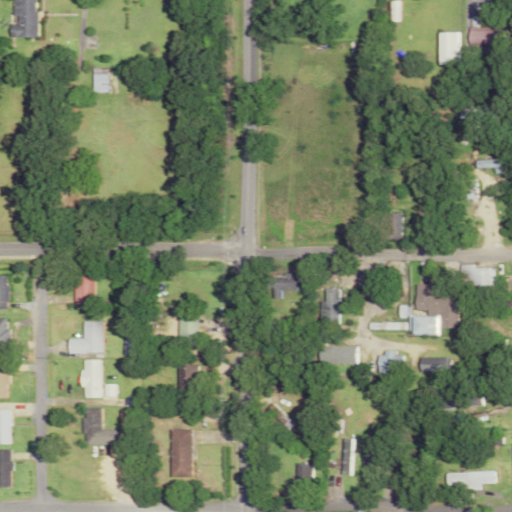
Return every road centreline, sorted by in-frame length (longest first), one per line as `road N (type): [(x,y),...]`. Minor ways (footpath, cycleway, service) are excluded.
road 1 (residential): [(243,511),(245,0)]
road 2 (residential): [(511,508),(243,508)]
road 3 (tertiary): [(511,254),(244,251)]
road 4 (residential): [(37,511),(39,249)]
road 5 (tertiary): [(244,251),(0,249)]
road 6 (residential): [(243,508),(0,507)]
